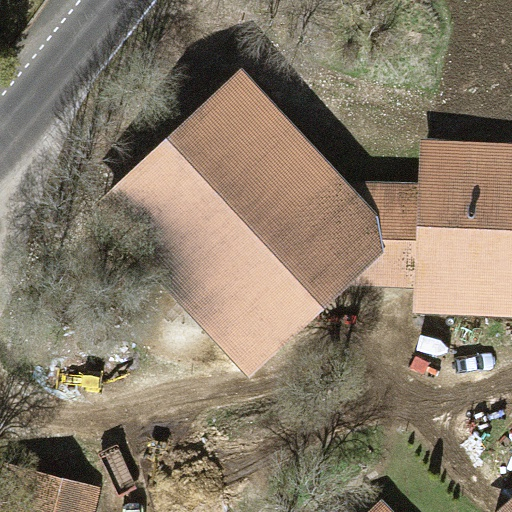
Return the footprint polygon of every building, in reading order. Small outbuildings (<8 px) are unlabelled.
[(383,266),(417,267),(423,185),(369,184),(352,200),(236,78),(106,202),(250,355),(364,247),(383,266)] [(511,138),(424,136),(423,185),(417,267),(416,301),(511,305),(511,138)] [(0,511),(84,511),(91,487),(7,467),(0,493),(0,511)] [(511,511),(511,495),(494,511),(511,511)] [(381,511),(377,506),(370,511),(270,511),(259,499),(238,511),(381,511)]
